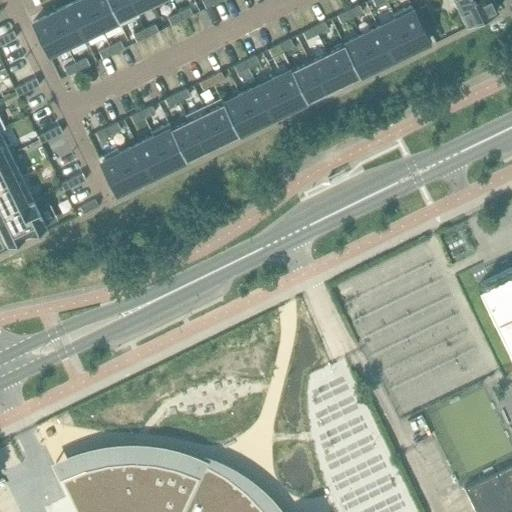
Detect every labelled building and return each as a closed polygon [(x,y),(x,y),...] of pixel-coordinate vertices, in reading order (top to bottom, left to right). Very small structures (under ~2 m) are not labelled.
[(77,0),(67,5),(83,37),(100,28),(86,0),(77,0)] [(117,20),(107,0),(86,0),(100,28),(116,20),(117,20)] [(128,0),(107,0),(117,20),(116,20),(118,25),(138,16),(135,11),(135,12),(128,0)] [(128,0),(135,12),(135,11),(152,4),(150,0),(128,0)] [(493,0),(462,0),(455,4),(465,25),(498,9),(493,0)] [(426,4),(419,8),(424,19),(431,15),(426,4)] [(50,13),(65,45),(66,45),(83,37),(67,5),(50,13)] [(359,5),(348,10),(351,17),(362,12),(359,5)] [(411,5),(392,14),(394,19),(395,18),(410,50),(428,41),(411,5)] [(189,7),(178,12),(182,19),(193,14),(189,7)] [(348,10),(337,15),(340,23),(351,17),(348,10)] [(178,12),(167,17),(171,25),(182,19),(178,12)] [(50,13),(32,22),(49,58),(68,49),(66,45),(65,45),(50,13)] [(431,15),(424,19),(429,30),(437,26),(431,15)] [(377,27),(393,59),(410,50),(395,18),(394,19),(377,27)] [(324,21),(313,27),(317,34),(328,29),(324,21)] [(154,24),(144,29),(147,36),(158,31),(154,24)] [(313,27),(302,32),(306,39),(317,34),(313,27)] [(360,35),(376,67),(393,59),(377,27),(360,35)] [(144,29),(133,34),(136,42),(147,36),(144,29)] [(13,30),(2,36),(5,43),(16,38),(13,30)] [(358,76),(359,75),(376,67),(360,35),(344,43),(343,43),(358,76)] [(290,38),(279,43),(282,51),(293,46),(290,38)] [(120,40),(109,46),(113,53),(124,48),(120,40)] [(279,43),(268,49),(271,56),(282,51),(279,43)] [(325,52),(341,84),(358,76),(343,43),(325,52)] [(109,46),(98,51),(102,58),(113,53),(109,46)] [(308,60),(324,92),(341,84),(325,52),(308,60)] [(255,55),(244,60),(248,67),(259,62),(255,55)] [(86,57),(75,62),(78,70),(89,64),(86,57)] [(244,60),(233,65),(237,73),(248,67),(244,60)] [(291,68),(307,101),(324,92),(308,60),(291,68)] [(75,62),(64,68),(67,75),(78,70),(75,62)] [(307,101),(291,68),(290,69),(274,77),(289,109),(306,101),(307,101)] [(221,72),(210,77),(213,84),(224,79),(221,72)] [(210,77),(199,82),(202,89),(213,84),(210,77)] [(274,77),(256,85),(272,117),(289,109),(274,77)] [(36,78),(25,83),(28,90),(39,85),(36,78)] [(25,83),(14,88),(18,96),(28,90),(25,83)] [(256,85),(239,94),(255,126),(272,117),(256,85)] [(186,88),(175,94),(179,101),(190,96),(186,88)] [(175,94),(164,99),(168,106),(179,101),(175,94)] [(255,126),(239,94),(223,102),(222,102),(237,134),(238,134),(255,126)] [(220,97),(202,106),(220,143),(238,134),(237,134),(222,102),(223,102),(220,97)] [(152,105),(141,110),(144,118),(155,112),(152,105)] [(202,106),(184,114),(186,119),(187,118),(203,151),(220,143),(202,106)] [(141,110),(130,116),(133,123),(144,118),(141,110)] [(203,151),(187,118),(186,119),(171,126),(170,127),(186,159),(203,151)] [(117,122),(106,127),(110,134),(121,129),(117,122)] [(169,122),(150,132),(152,136),(153,136),(168,167),(184,160),(186,159),(170,127),(171,126),(169,122)] [(59,125),(48,130),(51,138),(62,132),(59,125)] [(106,127),(95,132),(99,140),(110,134),(106,127)] [(48,130),(37,136),(41,143),(51,138),(48,130)] [(0,158),(10,153),(0,131),(0,158)] [(168,167),(153,136),(152,136),(136,144),(151,176),(168,167)] [(118,152),(134,184),(151,176),(136,144),(119,152),(118,152)] [(117,147),(97,157),(115,193),(134,184),(118,152),(119,152),(117,147)] [(0,187),(22,177),(10,153),(0,158),(0,187)] [(81,173),(71,178),(74,185),(85,180),(81,173)] [(0,216),(33,201),(22,177),(0,187),(0,216)] [(71,178),(60,183),(64,191),(74,185),(71,178)] [(0,236),(2,236),(6,245),(45,226),(33,201),(0,216),(0,236)] [(511,511),(511,269),(478,286),(511,356),(511,463),(496,471),(464,487),(467,493),(476,511),(511,511)] [(468,327),(487,370),(497,366),(477,323),(468,327)] [(73,471),(60,477),(76,511),(264,511),(259,506),(249,495),(238,485),(226,476),(213,468),(200,461),(194,474),(182,469),(168,465),(155,462),(141,461),(127,460),(113,461),(99,463),(86,467),(73,471)]
